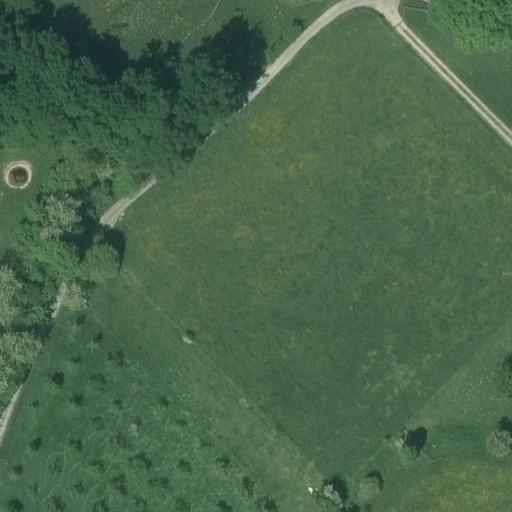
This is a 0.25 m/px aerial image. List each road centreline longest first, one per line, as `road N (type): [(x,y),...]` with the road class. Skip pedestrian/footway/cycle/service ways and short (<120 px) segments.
road 1 (track): [(355,0),(323,18),(98,227),(0,423)]
road 2 (track): [(372,0),(511,141)]
